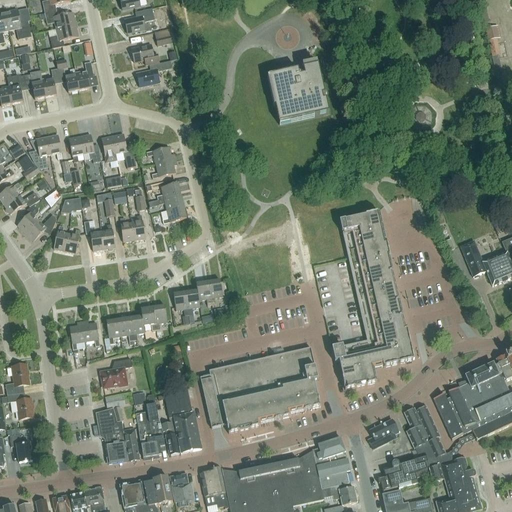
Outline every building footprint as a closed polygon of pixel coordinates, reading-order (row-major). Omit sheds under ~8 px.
[(70,3),(69,0),(48,0),(49,2),(42,3),(44,15),(56,12),(55,6),(70,3)] [(138,1),(141,0),(119,0),(122,12),(140,8),(138,1)] [(143,24),(150,23),(154,22),(152,10),(135,14),(136,20),(124,23),(127,35),(145,31),(143,24)] [(17,12),(5,15),(9,32),(16,31),(18,42),(31,39),(28,23),(20,25),(17,12)] [(56,31),(76,27),(73,15),(58,18),(56,12),(44,15),(47,26),(54,25),(56,31)] [(9,32),(5,15),(0,15),(0,45),(4,45),(2,34),(9,32)] [(76,27),(56,31),(57,37),(50,39),(52,51),(64,48),(63,42),(78,39),(76,27)] [(488,42),(492,57),(500,55),(497,40),(500,39),(497,27),(484,30),(487,42),(488,42)] [(158,48),(169,45),(168,38),(170,37),(169,31),(155,34),(156,40),(158,48)] [(134,64),(144,62),(145,67),(159,64),(157,57),(154,58),(151,47),(131,52),(134,64)] [(177,61),(175,53),(169,54),(170,62),(177,61)] [(30,64),(29,56),(21,58),(23,66),(30,64)] [(57,71),(60,83),(65,82),(68,95),(79,92),(75,75),(65,77),(64,70),(68,70),(66,61),(56,63),(58,71),(57,71)] [(157,74),(172,71),(170,63),(149,67),(150,73),(136,76),(139,89),(160,84),(157,74)] [(75,75),(79,92),(90,90),(87,77),(93,76),(91,64),(84,65),(86,73),(75,75)] [(299,79),(298,72),(268,78),(279,126),(329,115),(318,67),(303,71),(305,81),(301,82),(299,79)] [(52,79),(42,81),(42,82),(45,99),(56,97),(54,84),(60,83),(57,71),(51,72),(52,79)] [(42,82),(42,81),(40,73),(30,75),(30,76),(24,77),(26,89),(32,88),(35,101),(45,99),(42,82)] [(20,91),(26,89),(24,77),(17,79),(17,77),(7,79),(9,88),(8,88),(12,106),(23,104),(20,91)] [(0,103),(1,108),(12,106),(8,88),(0,89),(0,103)] [(419,113),(416,116),(416,120),(419,123),(423,123),(426,121),(426,116),(423,113),(419,113)] [(116,156),(122,155),(123,161),(125,160),(127,170),(136,169),(133,153),(127,154),(123,136),(112,138),(116,156)] [(58,137),(47,139),(50,157),(56,156),(57,157),(58,162),(62,161),(61,155),(58,137)] [(90,137),(80,139),(83,157),(89,155),(90,161),(92,161),(93,165),(101,163),(98,149),(93,150),(90,137)] [(106,164),(111,163),(117,162),(116,156),(112,138),(101,141),(105,158),(106,164)] [(30,143),(35,153),(29,154),(33,164),(39,171),(48,170),(46,158),(50,157),(47,139),(36,142),(30,143)] [(83,157),(80,139),(69,141),(72,159),(74,165),(78,164),(77,158),(83,157)] [(20,146),(10,152),(15,161),(25,155),(20,146)] [(147,159),(153,157),(155,166),(175,161),(174,156),(171,157),(169,149),(146,154),(147,159)] [(18,163),(25,173),(34,167),(27,157),(18,163)] [(175,161),(155,166),(158,175),(152,177),(153,181),(175,175),(173,168),(177,167),(175,161)] [(62,164),(64,176),(70,174),(68,163),(62,164)] [(35,167),(23,175),(28,183),(40,174),(35,167)] [(3,170),(0,172),(0,185),(9,179),(14,176),(11,172),(6,175),(3,170)] [(71,173),(74,187),(82,186),(79,171),(71,173)] [(121,177),(106,179),(107,188),(122,187),(121,177)] [(44,182),(37,186),(41,192),(48,187),(44,182)] [(99,182),(90,184),(91,190),(100,189),(99,182)] [(0,201),(4,207),(19,197),(15,192),(20,189),(18,185),(13,188),(0,196),(0,201)] [(158,202),(180,197),(178,185),(161,189),(163,197),(157,198),(158,202)] [(141,191),(135,192),(138,213),(146,212),(144,198),(142,198),(141,191)] [(125,193),(113,195),(115,206),(127,204),(125,193)] [(34,194),(27,199),(22,202),(19,197),(4,207),(10,216),(25,206),(27,205),(29,209),(39,202),(34,194)] [(167,213),(183,209),(180,197),(158,202),(159,207),(165,205),(167,213)] [(82,212),(80,200),(70,201),(71,213),(82,212)] [(113,201),(104,202),(107,219),(115,218),(113,201)] [(17,228),(25,235),(38,223),(34,218),(38,214),(39,209),(36,205),(27,212),(30,215),(17,228)] [(185,210),(183,210),(183,209),(167,213),(168,220),(162,222),(163,226),(186,221),(185,215),(186,214),(185,210)] [(342,348),(331,350),(334,364),(339,363),(342,377),(344,389),(344,388),(345,391),(356,389),(356,388),(366,386),(366,387),(377,384),(374,370),(383,368),(383,369),(414,362),(407,332),(406,332),(390,260),(386,243),(386,244),(379,214),(363,218),(345,222),(339,223),(342,234),(367,343),(343,349),(342,348)] [(42,227),(38,223),(25,235),(33,243),(45,231),(51,234),(56,221),(52,217),(42,227)] [(131,225),(134,243),(145,241),(142,223),(141,217),(137,218),(138,224),(131,225)] [(134,243),(131,225),(125,226),(124,220),(120,221),(121,227),(120,227),(123,244),(134,243)] [(84,224),(86,236),(90,236),(93,253),(104,252),(101,234),(95,235),(93,223),(84,224)] [(113,252),(113,250),(115,250),(112,232),(111,226),(106,227),(107,233),(101,234),(104,252),(108,251),(109,252),(113,252)] [(64,254),(68,236),(62,235),(64,229),(59,228),(58,234),(57,234),(54,251),(64,254)] [(75,256),(80,233),(76,232),(74,237),(68,236),(64,254),(75,256)] [(452,239),(444,241),(446,251),(454,249),(452,239)] [(511,240),(502,244),(506,254),(482,263),(474,243),(460,249),(473,279),(486,273),(492,288),(511,279),(511,240)] [(229,255),(237,290),(295,277),(287,242),(229,255)] [(208,284),(211,307),(216,306),(215,300),(223,299),(220,282),(208,284)] [(211,307),(208,284),(196,286),(197,292),(199,302),(206,301),(207,307),(211,307)] [(190,326),(194,325),(192,310),(200,309),(199,302),(197,292),(185,294),(189,317),(190,326)] [(185,294),(173,296),(176,313),(184,312),(184,318),(182,318),(184,327),(190,326),(189,317),(185,294)] [(165,307),(153,309),(156,332),(160,332),(159,325),(167,324),(165,307)] [(156,332),(153,309),(140,311),(142,318),(143,328),(144,328),(151,327),(152,333),(156,332)] [(143,328),(142,318),(130,320),(133,343),(138,342),(137,336),(145,335),(144,328),(143,328)] [(133,343),(130,320),(118,322),(121,338),(128,337),(129,343),(133,343)] [(121,338),(118,322),(106,323),(109,346),(114,346),(113,340),(121,338)] [(82,324),(85,344),(94,342),(95,349),(100,348),(96,325),(88,326),(88,323),(82,324)] [(85,344),(82,324),(77,324),(77,328),(69,329),(73,352),(77,351),(76,345),(85,344)] [(200,379),(211,430),(223,427),(222,427),(226,426),(229,435),(240,433),(240,432),(249,430),(260,428),(260,425),(274,421),(274,422),(290,418),(289,415),(303,412),(320,408),(314,382),(318,381),(311,350),(272,358),(267,359),(263,360),(258,362),(253,363),(248,364),(243,365),(238,366),(233,367),(228,368),(224,369),(219,370),(214,372),(209,373),(210,377),(200,379)] [(460,441),(451,453),(448,454),(457,455),(464,446),(476,440),(477,442),(511,425),(511,394),(511,395),(506,383),(511,379),(511,352),(505,356),(506,357),(496,361),(498,366),(494,368),(492,365),(466,377),(471,388),(469,389),(469,388),(464,390),(466,395),(463,396),(459,388),(448,393),(451,398),(447,400),(444,395),(433,400),(452,441),(467,434),(468,437),(460,441)] [(69,367),(76,366),(74,354),(68,355),(69,367)] [(119,389),(127,387),(124,371),(132,369),(130,361),(117,363),(118,371),(101,374),(103,390),(118,387),(119,389)] [(7,397),(24,395),(23,388),(29,387),(26,366),(11,369),(14,385),(5,387),(7,397)] [(180,455),(201,451),(194,414),(192,415),(187,391),(163,396),(168,420),(173,419),(180,455)] [(144,394),(133,396),(135,407),(146,405),(144,394)] [(12,414),(18,414),(19,422),(34,419),(31,401),(25,401),(24,395),(7,397),(8,405),(11,404),(12,414)] [(105,399),(108,411),(125,407),(125,405),(132,404),(130,395),(123,396),(105,399)] [(159,422),(158,422),(154,396),(148,397),(149,407),(146,407),(147,413),(135,415),(137,424),(143,459),(161,456),(159,450),(165,449),(163,438),(163,434),(162,431),(159,422)] [(426,454),(429,467),(450,460),(455,458),(457,455),(448,454),(446,455),(438,439),(441,438),(426,407),(416,411),(415,409),(405,413),(412,430),(407,433),(414,450),(416,449),(419,456),(426,454)] [(113,410),(117,424),(123,422),(120,408),(113,410)] [(117,424),(113,410),(95,415),(99,437),(104,436),(105,441),(104,441),(105,445),(108,466),(127,463),(128,463),(123,432),(121,423),(117,424)] [(162,431),(163,434),(163,438),(165,437),(169,457),(179,455),(175,435),(170,436),(170,432),(172,432),(171,425),(167,425),(166,421),(159,422),(162,431)] [(392,421),(388,423),(369,432),(372,440),(369,441),(368,442),(373,452),(397,441),(395,437),(399,435),(392,421)] [(123,432),(128,463),(139,461),(134,430),(123,432)] [(19,464),(32,462),(29,445),(21,446),(20,436),(9,437),(11,449),(16,448),(19,464)] [(320,480),(346,473),(349,472),(341,441),(318,448),(319,451),(313,452),(320,480)] [(222,471),(229,511),(293,511),(292,507),(324,500),(313,452),(312,452),(312,454),(298,462),(239,474),(223,472),(222,471)] [(383,492),(384,492),(398,488),(398,490),(400,490),(418,484),(416,479),(423,476),(429,473),(427,467),(429,467),(426,454),(419,456),(413,458),(414,460),(411,461),(411,462),(399,465),(398,464),(397,463),(396,462),(394,462),(392,464),(392,465),(392,467),(382,470),(384,476),(377,478),(379,484),(381,484),(383,492)] [(451,460),(450,460),(429,467),(433,483),(443,480),(444,480),(451,503),(446,504),(445,501),(437,503),(439,511),(474,511),(481,510),(474,484),(473,484),(471,479),(474,478),(475,477),(475,475),(474,473),(473,472),(469,472),(468,470),(465,459),(452,462),(451,460)] [(201,475),(207,508),(207,511),(217,511),(217,510),(224,509),(224,511),(228,510),(221,471),(201,475)] [(349,485),(346,473),(320,480),(322,491),(340,487),(349,485)] [(189,505),(195,503),(191,485),(189,485),(187,475),(170,479),(175,504),(188,502),(189,505)] [(153,482),(154,484),(158,506),(172,503),(168,479),(153,482)] [(149,508),(155,507),(154,507),(158,506),(154,484),(142,486),(144,498),(147,498),(149,508)] [(130,486),(121,487),(125,511),(157,511),(155,507),(149,508),(147,498),(144,498),(142,486),(141,486),(141,485),(130,487),(130,486)] [(340,492),(340,487),(322,491),(324,499),(333,498),(335,501),(341,500),(343,507),(357,504),(354,489),(340,492)] [(385,509),(403,505),(400,490),(398,490),(398,488),(384,492),(384,495),(382,496),(385,509)] [(106,511),(102,490),(84,494),(87,508),(87,511),(106,511)] [(73,511),(81,509),(87,508),(84,494),(70,496),(73,511)] [(55,511),(70,511),(68,497),(53,500),(55,511)] [(413,504),(414,511),(433,511),(431,500),(413,504)] [(48,511),(47,501),(36,503),(37,511),(48,511)]
